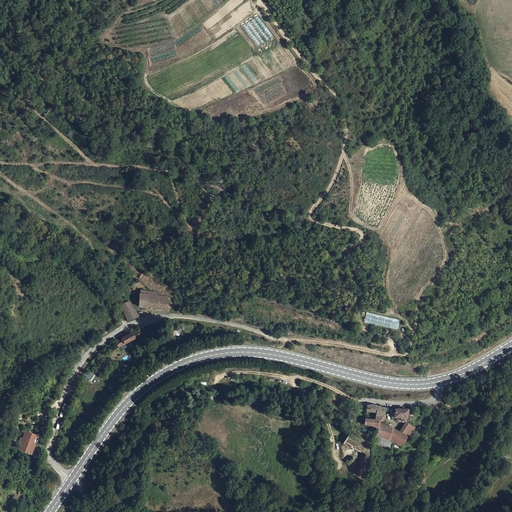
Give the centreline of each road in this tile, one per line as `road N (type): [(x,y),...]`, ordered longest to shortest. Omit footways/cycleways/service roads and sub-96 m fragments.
road 1 (track): [(275,339),(394,349),(362,327),(344,258),(362,240),(361,230),(309,217),(343,155),(346,123),(336,95),(259,0)]
road 2 (secondary): [(511,346),(473,369),(419,384),(256,352),(192,360),(130,399),(72,480)]
road 3 (unclassified): [(275,339),(181,316),(147,320),(105,339),(67,385),(48,447),(72,480)]
road 4 (track): [(414,334),(420,293),(442,265),(439,230),(409,195),(397,199),(382,228),(355,219),(343,155)]
road 5 (track): [(338,461),(322,410),(294,378),(363,400)]
road 6 (track): [(391,354),(407,353),(414,334),(383,287),(388,251)]
